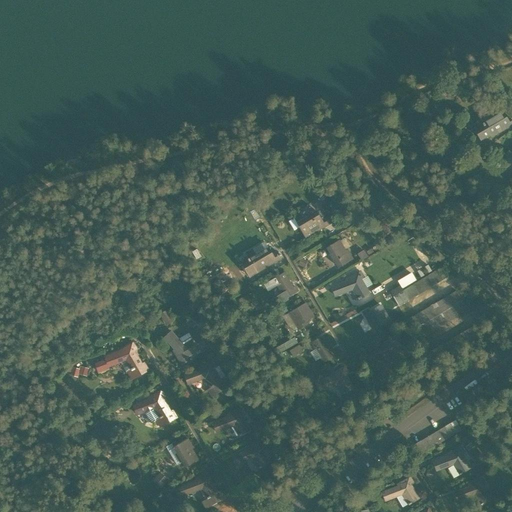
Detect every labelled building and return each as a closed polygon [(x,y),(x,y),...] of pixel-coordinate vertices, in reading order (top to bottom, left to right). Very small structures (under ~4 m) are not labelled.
[(501,109),(489,115),(491,118),(502,111),(501,109)] [(490,134),(491,136),(511,123),(511,122),(509,118),(507,119),(502,111),(491,118),(482,123),(484,126),(485,126),(490,134)] [(482,123),(491,118),(489,115),(488,113),(479,118),(481,120),(477,123),(479,126),(474,128),(480,139),(490,134),(485,126),(484,126),(482,123)] [(456,156),(453,151),(448,154),(449,156),(442,159),(445,165),(455,160),(453,158),(456,156)] [(322,208),(331,223),(337,219),(328,205),(322,208)] [(299,227),(305,238),(311,234),(310,231),(317,227),(319,230),(331,223),(327,217),(321,220),(316,212),(297,223),(299,227)] [(299,227),(297,223),(294,219),(288,222),(293,230),(299,227)] [(381,219),(375,223),(382,236),(389,233),(381,219)] [(411,235),(405,238),(409,244),(415,240),(411,235)] [(338,242),(343,251),(350,247),(345,238),(338,242)] [(327,248),(338,268),(352,259),(348,253),(346,255),(343,251),(338,242),(338,241),(327,248)] [(263,243),(253,249),(256,254),(266,248),(263,243)] [(266,248),(256,254),(253,249),(245,254),(248,259),(247,259),(249,262),(250,261),(256,271),(256,272),(280,258),(277,252),(272,255),(268,247),(266,248)] [(197,249),(192,252),(196,260),(201,257),(197,249)] [(357,254),(361,261),(368,257),(364,250),(357,254)] [(307,261),(301,258),(298,265),(305,268),(307,261)] [(250,261),(249,262),(243,266),(249,275),(256,271),(250,261)] [(442,267),(437,270),(443,280),(448,277),(442,267)] [(438,283),(443,280),(437,270),(432,273),(438,283)] [(335,295),(347,291),(352,289),(359,300),(369,294),(360,279),(363,278),(360,272),(351,277),(349,278),(350,280),(348,281),(332,287),(335,295)] [(397,280),(402,288),(416,280),(411,272),(397,280)] [(283,273),(276,278),(266,284),(269,290),(278,285),(283,294),(274,299),(278,305),(287,300),(286,299),(298,292),(295,288),(293,289),(283,273)] [(433,286),(438,283),(432,273),(427,276),(433,286)] [(428,289),(433,286),(427,276),(422,279),(428,289)] [(423,292),(428,289),(422,279),(418,282),(423,292)] [(219,280),(212,284),(218,295),(226,291),(219,280)] [(419,294),(423,292),(418,282),(413,284),(419,294)] [(414,297),(419,294),(413,284),(408,287),(414,297)] [(409,300),(414,297),(408,287),(403,290),(409,300)] [(404,303),(409,300),(403,290),(398,293),(404,303)] [(451,294),(457,304),(462,301),(456,291),(451,294)] [(399,306),(404,303),(398,293),(393,296),(399,306)] [(247,294),(238,299),(243,308),(252,303),(247,294)] [(446,297),(452,307),(457,304),(451,294),(446,297)] [(441,300),(447,310),(452,307),(446,297),(441,300)] [(436,303),(442,313),(447,310),(441,300),(436,303)] [(468,311),(462,301),(457,304),(463,314),(468,311)] [(432,306),(437,316),(442,313),(436,303),(432,306)] [(298,328),(299,330),(303,327),(302,325),(313,318),(304,304),(289,313),(298,328)] [(463,314),(457,304),(452,307),(458,317),(463,314)] [(363,312),(373,329),(389,320),(380,306),(369,312),(367,310),(363,312)] [(427,309),(432,318),(437,316),(432,306),(427,309)] [(458,317),(452,307),(447,310),(453,319),(458,317)] [(422,311),(427,321),(432,318),(427,309),(422,311)] [(453,319),(447,310),(442,313),(448,322),(453,319)] [(166,311),(159,315),(166,325),(173,321),(166,311)] [(417,314),(423,324),(427,321),(422,311),(417,314)] [(298,328),(289,313),(283,317),(292,332),(298,328)] [(448,322),(442,313),(437,316),(443,325),(448,322)] [(412,317),(418,327),(423,324),(417,314),(412,317)] [(443,325),(437,316),(432,318),(438,328),(443,325)] [(407,320),(413,330),(418,327),(412,317),(407,320)] [(438,328),(432,318),(427,321),(433,331),(438,328)] [(433,331),(427,321),(423,324),(428,334),(433,331)] [(428,334),(423,324),(418,327),(423,337),(428,334)] [(476,325),(471,327),(477,337),(481,334),(476,325)] [(423,337),(418,327),(413,330),(418,340),(419,340),(423,337)] [(472,340),(477,337),(471,327),(466,330),(472,340)] [(180,338),(179,341),(182,346),(193,339),(191,336),(198,332),(196,329),(180,338)] [(215,330),(208,334),(213,341),(217,338),(219,337),(215,330)] [(467,343),(472,340),(466,330),(461,333),(467,343)] [(207,348),(198,332),(191,336),(193,339),(182,346),(179,341),(171,331),(164,337),(176,350),(177,352),(175,353),(182,364),(187,361),(185,358),(199,350),(200,352),(207,348)] [(462,346),(467,343),(461,333),(456,336),(462,346)] [(391,353),(397,364),(407,358),(398,343),(401,342),(398,336),(389,341),(390,343),(386,346),(370,352),(373,359),(391,353)] [(457,349),(462,346),(456,336),(451,339),(457,349)] [(294,337),(273,349),(277,356),(298,343),(294,337)] [(315,348),(316,350),(321,359),(323,363),(335,356),(332,350),(330,352),(321,337),(313,341),(317,347),(315,348)] [(221,345),(217,338),(213,341),(209,343),(212,350),(221,345)] [(452,352),(457,349),(451,339),(446,342),(452,352)] [(447,354),(452,352),(446,342),(441,345),(447,354)] [(121,353),(117,354),(114,355),(105,359),(106,361),(109,366),(120,362),(126,360),(132,370),(129,372),(133,379),(148,370),(144,363),(142,364),(133,350),(136,349),(133,343),(125,348),(126,350),(121,353)] [(299,345),(288,351),(291,357),(302,351),(299,345)] [(442,357),(447,354),(441,345),(437,348),(442,357)] [(437,360),(442,357),(437,348),(432,351),(437,360)] [(316,361),(321,359),(316,350),(311,353),(316,361)] [(432,363),(437,360),(432,351),(427,354),(432,363)] [(219,354),(214,358),(217,364),(223,360),(219,354)] [(126,360),(120,362),(126,373),(129,372),(132,370),(126,360)] [(109,369),(109,366),(106,361),(96,365),(100,373),(109,369)] [(208,391),(212,398),(227,389),(223,382),(222,383),(220,379),(213,368),(216,367),(213,361),(204,366),(205,369),(200,372),(185,377),(187,384),(204,378),(211,389),(208,391)] [(218,365),(216,367),(213,368),(220,379),(225,376),(218,365)] [(80,369),(78,374),(87,376),(89,369),(81,366),(80,369)] [(337,384),(343,395),(353,389),(345,374),(347,372),(344,366),(335,372),(333,373),(335,375),(333,376),(316,382),(319,390),(337,384)] [(78,374),(80,369),(73,367),(70,376),(77,378),(78,374)] [(157,421),(161,428),(175,419),(172,412),(170,414),(161,399),(164,397),(161,392),(151,398),(152,400),(149,402),(133,407),(136,415),(144,412),(153,409),(159,420),(157,421)] [(359,407),(362,413),(372,408),(369,402),(359,407)] [(153,409),(144,412),(151,424),(157,421),(159,420),(153,409)] [(233,427),(239,437),(250,431),(241,417),(244,415),(240,409),(230,416),(231,418),(228,419),(212,425),(215,433),(233,427)] [(455,420),(450,424),(456,433),(461,430),(455,420)] [(258,421),(251,426),(254,431),(261,427),(258,421)] [(121,423),(111,428),(115,435),(125,429),(121,423)] [(451,436),(456,433),(450,424),(445,426),(451,436)] [(446,439),(451,436),(445,426),(440,429),(446,439)] [(96,427),(88,432),(96,444),(107,436),(101,427),(98,429),(96,427)] [(441,442),(446,439),(440,429),(435,432),(441,442)] [(436,445),(441,442),(435,432),(430,435),(436,445)] [(431,448),(436,445),(430,435),(425,438),(431,448)] [(426,451),(431,448),(425,438),(421,441),(426,451)] [(187,440),(178,445),(174,448),(182,462),(185,468),(196,462),(189,449),(191,447),(187,440)] [(421,454),(426,451),(421,441),(416,444),(421,454)] [(253,459),(259,470),(269,464),(261,450),(263,448),(260,443),(250,449),(251,451),(249,452),(232,457),(234,464),(253,459)] [(182,462),(171,444),(166,447),(177,465),(182,462)] [(416,456),(421,454),(416,444),(411,447),(416,456)] [(459,474),(460,475),(470,469),(461,454),(464,452),(461,447),(452,452),(453,454),(449,457),(433,463),(436,471),(447,466),(453,464),(459,474)] [(447,466),(453,478),(459,474),(453,464),(447,466)] [(168,479),(159,472),(152,481),(160,488),(168,479)] [(201,488),(207,499),(217,493),(209,479),(212,477),(209,472),(200,477),(201,479),(197,481),(181,487),(181,489),(184,495),(201,488)] [(408,504),(408,505),(418,499),(410,485),(413,483),(410,477),(399,484),(400,485),(397,487),(381,493),(385,502),(397,497),(402,494),(408,504)] [(475,495),(481,506),(491,500),(482,486),(485,484),(482,479),(472,485),(473,487),(470,488),(454,494),(457,502),(475,495)] [(118,484),(106,485),(107,494),(118,493),(118,484)] [(185,497),(184,495),(181,489),(175,491),(178,500),(185,497)] [(220,491),(217,493),(207,499),(202,502),(206,509),(224,498),(220,491)] [(397,497),(402,507),(408,504),(402,494),(397,497)] [(244,500),(247,506),(257,502),(255,496),(244,500)] [(125,499),(115,505),(119,511),(129,505),(125,499)]
